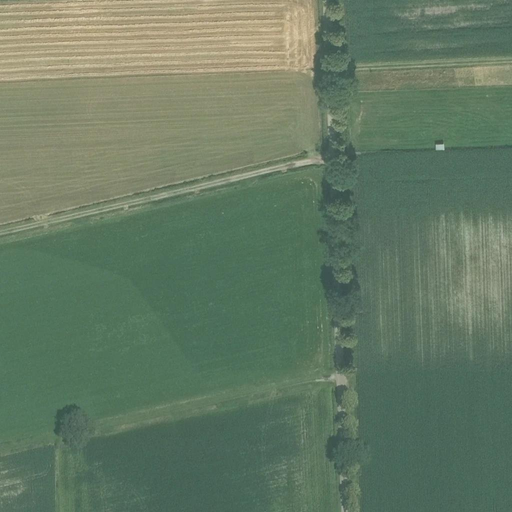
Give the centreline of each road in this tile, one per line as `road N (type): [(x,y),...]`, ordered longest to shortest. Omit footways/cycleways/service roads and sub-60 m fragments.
road 1 (track): [(332,157),(344,511)]
road 2 (track): [(0,448),(338,370)]
road 3 (track): [(0,233),(332,157)]
road 4 (track): [(511,59),(329,67)]
road 5 (track): [(326,0),(332,157)]
